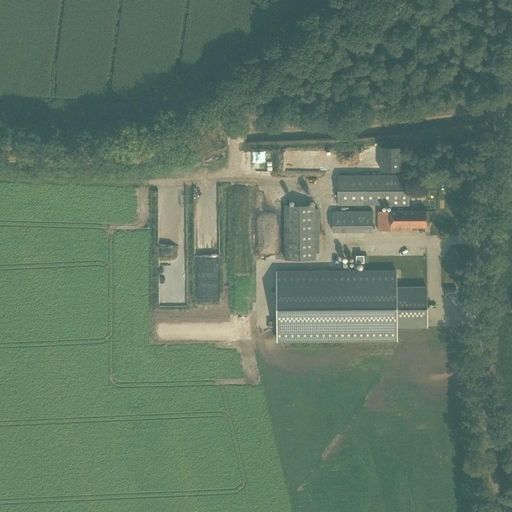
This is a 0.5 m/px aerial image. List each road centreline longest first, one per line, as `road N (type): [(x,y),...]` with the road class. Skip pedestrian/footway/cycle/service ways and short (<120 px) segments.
road 1 (track): [(500,105),(224,131),(127,154),(0,150)]
road 2 (unclassified): [(500,511),(474,261),(511,58)]
road 3 (track): [(350,0),(190,139)]
